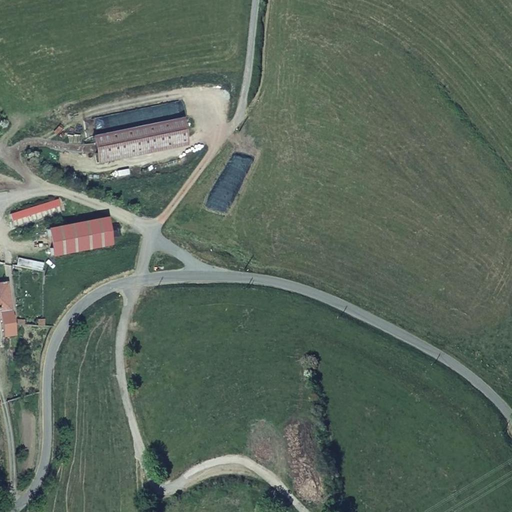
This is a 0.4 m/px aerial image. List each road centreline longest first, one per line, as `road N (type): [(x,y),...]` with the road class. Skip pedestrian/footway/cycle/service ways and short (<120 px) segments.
road 1 (residential): [(9,511),(41,475),(57,334),(111,285),(206,275),(302,287),(432,348),(511,408)]
road 2 (track): [(255,0),(236,122),(152,231),(136,281)]
road 3 (track): [(206,275),(152,231),(44,185),(0,149)]
